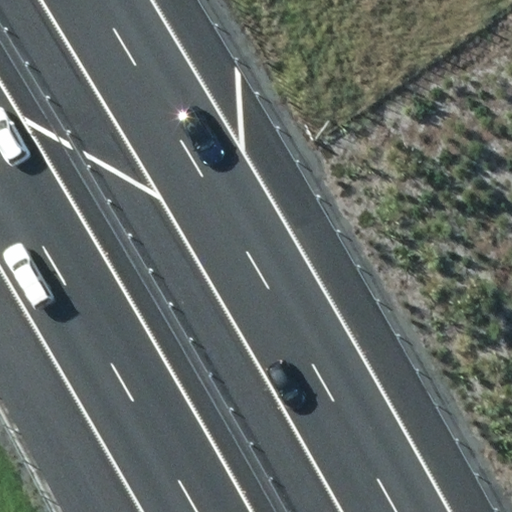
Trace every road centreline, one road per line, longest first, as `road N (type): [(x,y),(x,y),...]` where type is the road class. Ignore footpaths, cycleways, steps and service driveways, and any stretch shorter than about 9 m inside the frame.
road 1 (motorway): [(94,0),(220,196),(390,511)]
road 2 (motorway): [(189,511),(0,209)]
